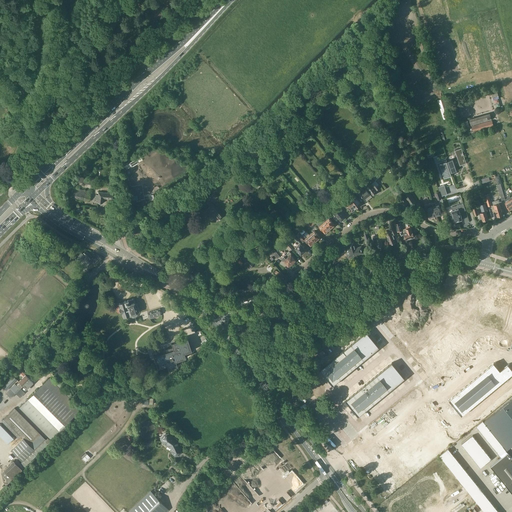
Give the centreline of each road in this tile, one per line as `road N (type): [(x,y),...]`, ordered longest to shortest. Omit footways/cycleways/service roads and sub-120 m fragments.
road 1 (unclassified): [(113,247),(139,217),(265,126),(390,0)]
road 2 (primary): [(210,22),(21,191)]
road 3 (residential): [(489,237),(435,231),(377,211),(297,272),(300,293)]
road 4 (primary): [(48,181),(210,22)]
road 5 (tertiary): [(300,293),(416,257),(483,264)]
road 6 (primary): [(213,323),(325,474)]
road 7 (primary): [(331,468),(220,321)]
road 8 (unclassified): [(0,374),(110,253)]
road 9 (unclassified): [(331,468),(426,389)]
